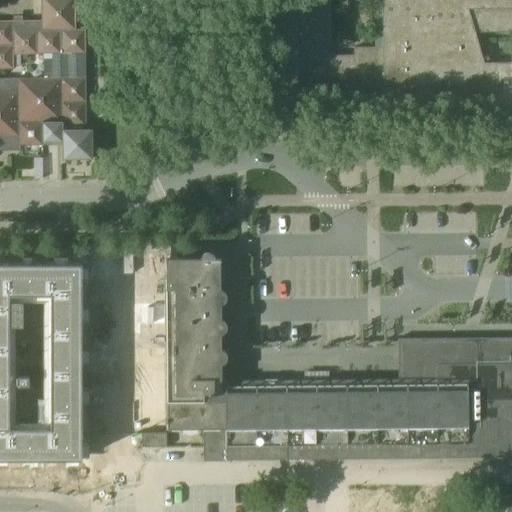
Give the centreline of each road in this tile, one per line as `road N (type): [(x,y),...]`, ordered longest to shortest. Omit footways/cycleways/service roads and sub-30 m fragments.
road 1 (residential): [(511,291),(425,291),(287,160),(195,167)]
road 2 (residential): [(313,511),(314,477),(511,475)]
road 3 (residential): [(195,167),(130,198),(0,202)]
road 4 (residential): [(195,167),(191,79),(178,40),(151,0)]
